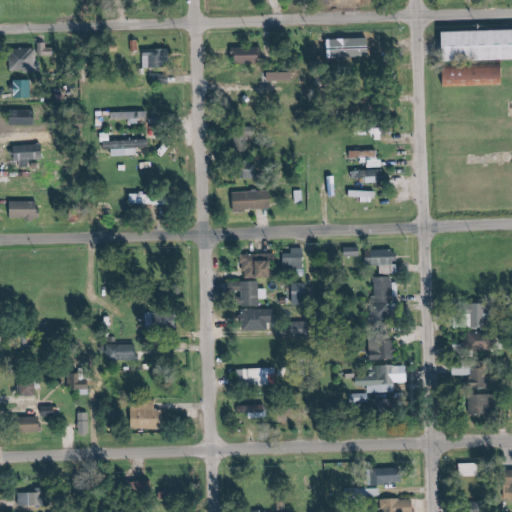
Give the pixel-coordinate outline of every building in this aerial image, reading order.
[(511,58),(511,30),(448,32),(448,60),(511,58)] [(14,73),(41,72),(41,53),(47,53),(47,43),(39,43),(39,49),(14,49),(14,73)] [(235,48),(235,64),(264,63),(264,47),(235,48)] [(144,50),(144,72),(171,71),(170,49),(144,50)] [(506,67),(448,68),(448,86),(506,85),(506,67)] [(270,81),(294,82),(294,73),(270,73),(270,81)] [(15,98),(33,99),(33,81),(15,81),(15,98)] [(34,110),(12,111),(12,126),(35,125),(34,110)] [(113,112),(113,120),(133,120),(133,123),(149,123),(149,112),(113,112)] [(31,136),(14,137),(14,144),(32,144),(31,136)] [(248,139),(241,137),(237,146),(245,149),(248,139)] [(114,156),(139,156),(139,148),(149,148),(149,140),(105,141),(106,150),(113,149),(114,156)] [(13,160),(45,161),(45,146),(14,145),(13,160)] [(385,170),(354,171),(354,179),(367,178),(367,182),(385,182),(385,170)] [(234,192),(234,211),(273,210),(272,191),(234,192)] [(375,203),(376,192),(351,191),(350,197),(362,197),(362,202),(375,203)] [(40,219),(40,202),(12,202),(12,220),(40,219)] [(362,256),(361,247),(345,248),(345,257),(362,256)] [(283,254),(283,268),(305,268),(304,248),(292,249),(292,254),(283,254)] [(367,264),(398,265),(399,251),(367,250),(367,264)] [(274,254),(243,255),(244,279),(274,278),(274,254)] [(392,266),(380,265),(380,274),(392,274),(392,266)] [(396,300),(396,277),(374,277),(375,300),(396,300)] [(243,307),(260,306),(260,299),(268,299),(268,289),(260,289),(260,281),(229,282),(230,292),(243,292),(243,307)] [(291,283),(292,299),(308,298),(307,282),(291,283)] [(388,307),(371,306),(370,323),(387,324),(388,307)] [(241,331),(270,331),(270,323),(277,323),(277,310),(240,310),(241,331)] [(147,314),(147,329),(172,328),(172,313),(147,314)] [(494,348),(494,333),(465,333),(465,348),(494,348)] [(371,361),(395,360),(395,342),(370,343),(371,361)] [(473,375),(472,365),(454,366),(454,376),(473,375)] [(395,393),(395,382),(408,382),(408,366),(375,366),(375,377),(358,377),(358,386),(368,387),(368,393),(395,393)] [(277,383),(277,368),(238,370),(239,384),(277,383)] [(91,390),(90,375),(79,375),(79,390),(91,390)] [(472,416),(496,414),(493,375),(469,377),(472,416)] [(23,396),(38,397),(38,380),(23,380),(23,396)] [(391,408),(390,399),(370,401),(371,409),(391,408)] [(267,416),(267,406),(237,405),(237,414),(267,416)] [(56,406),(42,407),(42,417),(56,417),(56,406)] [(79,434),(95,434),(94,412),(79,413),(79,434)] [(299,413),(279,414),(280,424),(300,422),(299,413)] [(43,417),(28,418),(29,433),(44,432),(43,417)] [(481,464),(462,464),(462,477),(481,477),(481,464)] [(403,468),(380,469),(380,484),(403,483),(403,468)] [(153,483),(131,482),(131,496),(153,497),(153,483)] [(347,489),(347,500),(381,499),(381,488),(347,489)] [(40,494),(20,493),(20,508),(40,508),(40,494)] [(415,511),(415,499),(383,500),(383,511),(415,511)]
